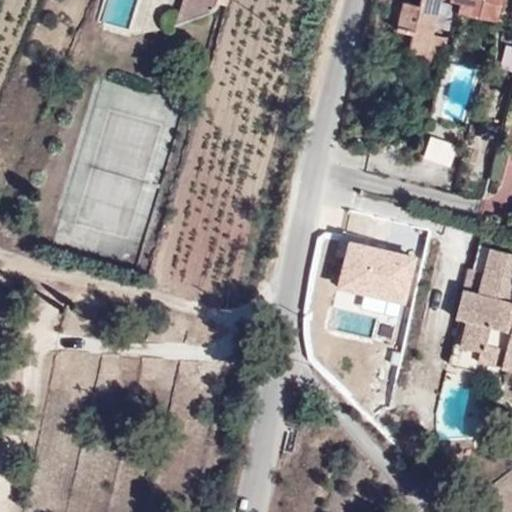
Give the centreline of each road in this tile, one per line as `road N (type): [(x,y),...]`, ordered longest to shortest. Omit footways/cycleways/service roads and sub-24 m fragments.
road 1 (tertiary): [(355,0),(281,324)]
road 2 (unclassified): [(281,324),(425,511)]
road 3 (tertiary): [(281,324),(246,511)]
